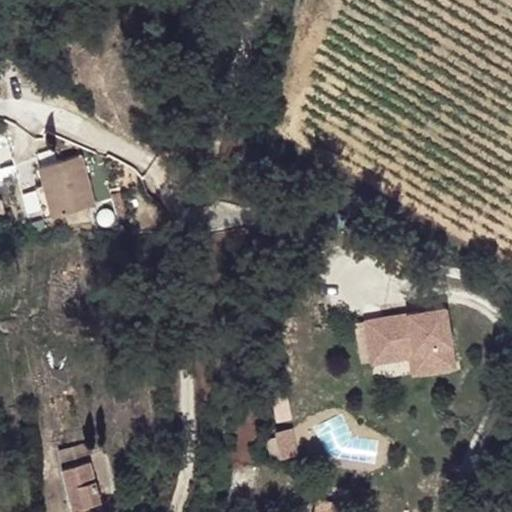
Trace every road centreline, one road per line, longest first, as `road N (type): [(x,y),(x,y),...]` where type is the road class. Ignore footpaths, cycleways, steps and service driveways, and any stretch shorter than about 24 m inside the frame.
road 1 (residential): [(175,511),(189,466),(184,341),(199,242)]
road 2 (residential): [(199,242),(148,151),(55,110),(0,102)]
road 3 (residential): [(199,242),(256,0)]
